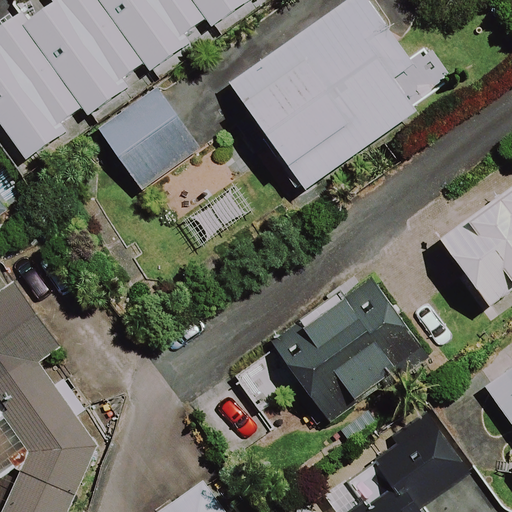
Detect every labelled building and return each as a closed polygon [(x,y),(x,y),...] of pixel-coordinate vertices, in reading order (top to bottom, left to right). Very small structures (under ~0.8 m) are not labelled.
[(130,77),(126,79),(101,37),(68,0),(63,0),(60,3),(34,22),(29,25),(88,106),(95,116),(137,87),(130,77)] [(57,0),(60,3),(63,0),(68,0),(101,37),(126,79),(130,77),(150,62),(105,0),(57,0)] [(192,32),(188,34),(167,0),(105,0),(150,62),(157,71),(199,41),(192,32)] [(167,0),(188,34),(192,32),(212,17),(200,0),(167,0)] [(200,0),(212,17),(219,26),(256,0),(200,0)] [(405,57),(364,0),(350,0),(227,89),(302,195),(452,88),(422,45),(405,57)] [(0,30),(0,45),(4,42),(38,82),(64,124),(67,122),(88,106),(29,25),(34,22),(26,12),(0,30)] [(67,122),(64,124),(38,82),(4,42),(0,45),(0,115),(32,161),(74,131),(67,122)] [(199,154),(156,93),(97,134),(139,195),(199,154)] [(511,294),(511,189),(438,245),(489,312),(511,294)] [(423,358),(371,282),(266,355),(319,430),(423,358)] [(29,451),(1,511),(68,511),(94,453),(35,368),(58,352),(10,283),(0,289),(0,406),(19,434),(29,451)] [(511,372),(484,392),(511,432),(511,470),(509,472),(511,475),(511,372)] [(284,406),(267,377),(241,392),(258,422),(284,406)] [(254,447),(220,398),(192,418),(226,467),(254,447)] [(422,511),(464,481),(426,429),(373,468),(389,491),(360,511),(422,511)] [(220,511),(201,486),(164,511),(220,511)]
